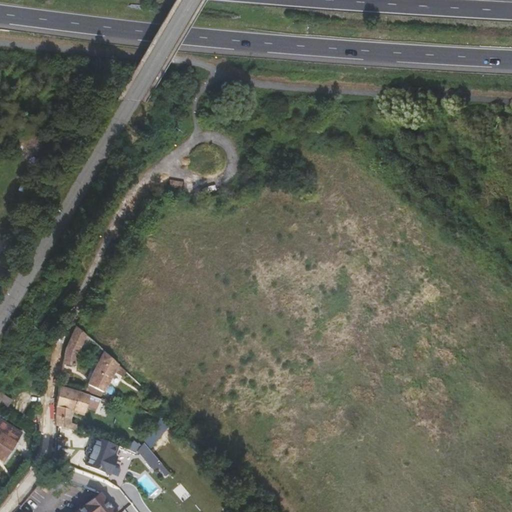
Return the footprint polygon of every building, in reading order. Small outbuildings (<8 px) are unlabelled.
[(89,338),(76,326),(65,349),(62,364),(75,366),(76,356),(81,346),(85,348),(89,338)] [(118,364),(104,351),(98,362),(87,384),(104,392),(112,377),(115,371),(118,364)] [(118,364),(115,371),(123,377),(126,372),(118,364)] [(67,385),(71,373),(63,370),(59,383),(67,385)] [(79,391),(59,386),(56,405),(55,416),(55,426),(77,432),(77,424),(71,423),(71,420),(71,411),(73,412),(73,409),(85,413),(87,406),(97,410),(101,399),(90,395),(79,391)] [(12,400),(1,392),(0,393),(0,408),(5,412),(12,400)] [(22,433),(1,420),(0,422),(0,459),(4,462),(22,433)] [(117,444),(97,437),(94,445),(90,444),(86,456),(89,458),(86,466),(111,475),(118,457),(113,455),(117,444)] [(55,438),(55,449),(55,453),(57,455),(58,454),(61,450),(65,444),(65,438),(55,438)] [(144,444),(136,450),(153,470),(161,464),(144,444)] [(114,511),(99,494),(85,506),(84,505),(75,511),(114,511)]
